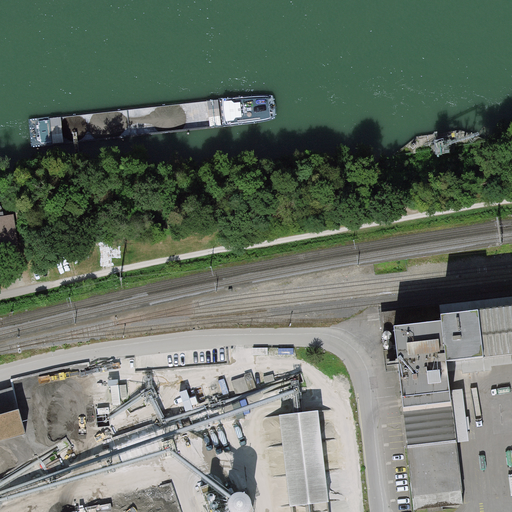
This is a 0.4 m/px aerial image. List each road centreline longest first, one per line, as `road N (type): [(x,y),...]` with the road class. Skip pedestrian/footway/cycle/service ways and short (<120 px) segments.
road 1 (residential): [(0,377),(151,344),(356,342),(380,511)]
road 2 (track): [(0,296),(511,205)]
road 3 (unknown): [(199,511),(182,476),(168,471),(107,475),(10,511)]
